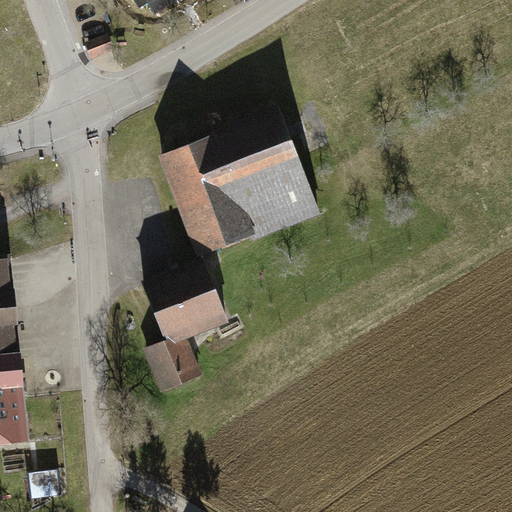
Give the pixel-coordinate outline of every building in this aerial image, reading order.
[(144,0),(154,18),(188,0),(144,0)] [(83,42),(80,43),(88,61),(112,51),(105,33),(83,42)] [(282,109),(166,153),(203,258),(324,213),(282,109)] [(171,339),(184,333),(195,329),(199,338),(221,329),(217,320),(231,314),(207,258),(147,283),(171,339)] [(0,441),(27,439),(11,259),(0,259),(0,441)] [(202,374),(184,333),(171,339),(148,348),(166,389),(202,374)] [(33,476),(36,500),(65,496),(61,471),(33,476)]
